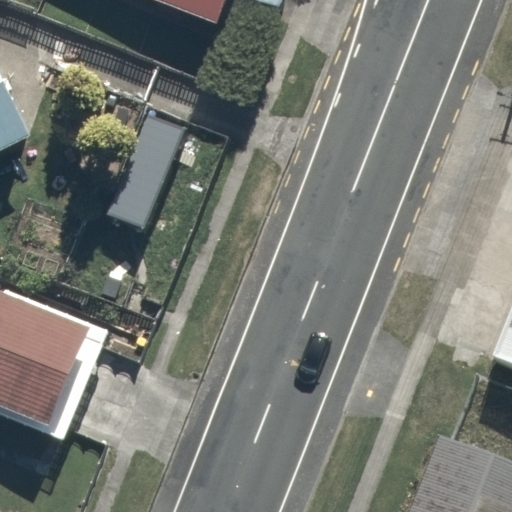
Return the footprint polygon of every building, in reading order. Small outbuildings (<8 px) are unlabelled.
[(237,0),(131,0),(222,38),(237,0)] [(0,158),(33,144),(0,69),(0,158)] [(511,185),(505,183),(436,368),(511,396),(511,185)] [(0,422),(65,451),(114,337),(0,287),(0,422)] [(511,511),(511,466),(439,437),(408,511),(511,511)]
